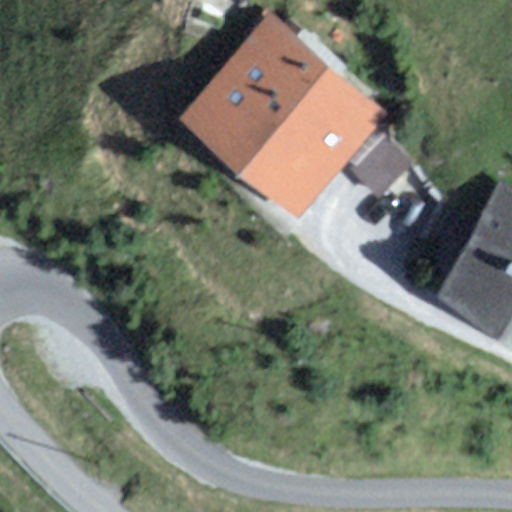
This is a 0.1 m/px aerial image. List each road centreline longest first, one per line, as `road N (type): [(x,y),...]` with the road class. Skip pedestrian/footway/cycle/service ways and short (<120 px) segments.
road 1 (unclassified): [(511,503),(276,483),(205,461),(148,406),(78,308),(27,277),(0,284)]
road 2 (residential): [(511,353),(356,257)]
road 3 (unclassified): [(0,405),(118,511)]
